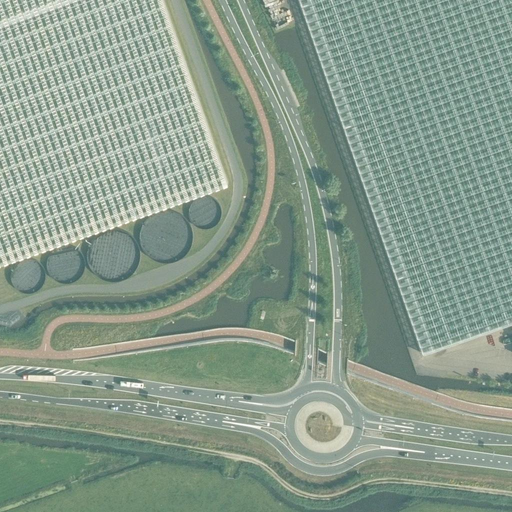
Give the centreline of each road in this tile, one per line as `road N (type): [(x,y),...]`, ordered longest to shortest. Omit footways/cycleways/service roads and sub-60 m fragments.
road 1 (track): [(0,422),(250,460),(316,498),(392,481),(511,495)]
road 2 (secondary): [(337,389),(336,261),(324,202),(242,0)]
road 3 (secondary): [(223,0),(302,182),(312,266),(306,388)]
road 4 (primary): [(256,403),(0,374)]
road 5 (primary): [(0,393),(244,424)]
road 6 (primary): [(244,424),(315,470),(393,447)]
